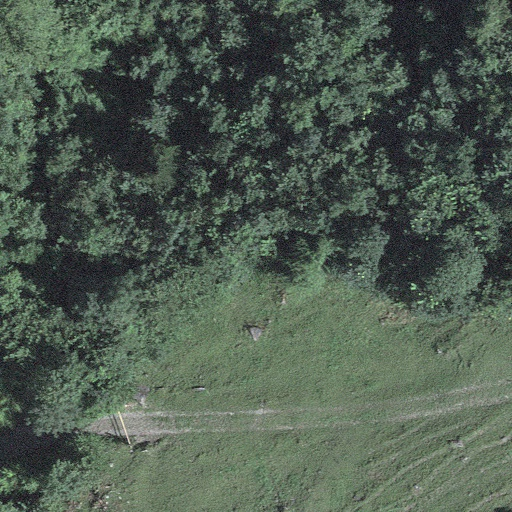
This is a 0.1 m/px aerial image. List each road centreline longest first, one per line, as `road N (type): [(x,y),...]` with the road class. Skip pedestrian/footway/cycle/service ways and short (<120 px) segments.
road 1 (track): [(12,441),(58,428),(402,407),(491,384)]
road 2 (track): [(0,449),(46,392),(70,345)]
